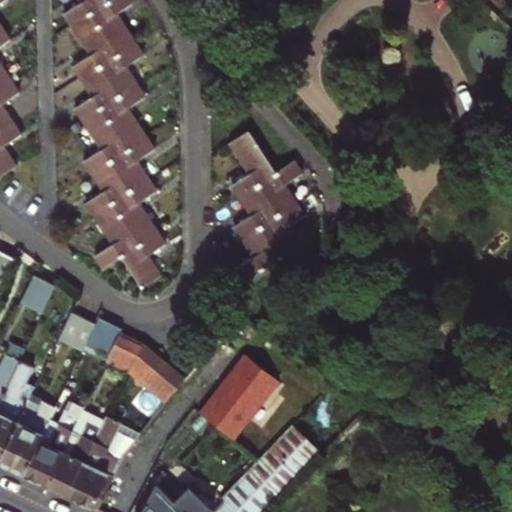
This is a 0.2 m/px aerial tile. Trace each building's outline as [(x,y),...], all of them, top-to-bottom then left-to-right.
[(106,1),(105,0),(78,0),(81,4),(64,15),(70,25),(88,13),(106,1)] [(134,2),(132,0),(107,0),(106,1),(88,13),(117,58),(135,45),(115,15),(134,2)] [(73,69),(81,81),(100,69),(117,58),(88,13),(70,25),(91,57),(73,69)] [(0,42),(11,35),(4,25),(0,27),(0,86),(13,78),(0,57),(0,42)] [(117,58),(100,69),(119,99),(137,88),(124,69),(143,56),(135,45),(117,58)] [(76,110),(85,123),(101,112),(119,99),(100,69),(81,81),(93,99),(76,110)] [(20,88),(13,78),(0,86),(0,127),(15,118),(3,100),(20,88)] [(144,100),(137,88),(119,99),(101,112),(128,153),(146,141),(127,112),(144,100)] [(112,165),(128,153),(101,112),(85,123),(103,151),(86,163),(95,176),(112,165)] [(22,130),(15,118),(0,127),(0,170),(16,160),(4,142),(22,130)] [(229,187),(237,200),(255,188),(273,177),(246,136),(228,147),(246,176),(229,187)] [(146,141),(128,153),(112,165),(131,195),(149,183),(137,164),(154,153),(146,141)] [(131,195),(112,165),(95,176),(106,193),(89,204),(97,218),(115,206),(131,195)] [(298,178),(290,165),(273,177),(255,188),(276,220),(293,208),(281,190),(298,178)] [(149,183),(131,195),(115,206),(140,245),(157,233),(139,206),(156,194),(149,183)] [(233,233),(240,243),(257,232),(276,220),(255,188),(237,200),(251,221),(233,233)] [(140,245),(115,206),(97,218),(114,243),(97,254),(106,268),(123,256),(140,245)] [(303,223),(293,208),(276,220),(257,232),(278,263),(296,252),(285,235),(303,223)] [(243,287),(278,263),(257,232),(240,243),(252,262),(234,274),(243,287)] [(166,247),(157,233),(140,245),(123,256),(143,287),(160,275),(149,258),(166,247)] [(0,282),(14,254),(0,247),(0,282)] [(33,273),(23,295),(45,306),(56,284),(33,273)] [(82,352),(96,326),(97,323),(70,311),(56,340),(82,352)] [(119,337),(96,326),(82,352),(106,364),(109,357),(119,337)] [(119,337),(109,357),(130,367),(131,366),(142,343),(121,333),(119,337)] [(142,343),(131,366),(149,374),(174,394),(187,378),(142,343)] [(0,398),(19,358),(5,351),(0,361),(0,398)] [(235,440),(283,381),(246,351),(198,411),(235,440)] [(0,398),(0,454),(31,391),(23,387),(34,365),(19,358),(0,398)] [(31,391),(0,454),(0,460),(24,472),(53,412),(57,404),(31,391)] [(24,472),(47,483),(86,404),(77,400),(68,419),(53,412),(24,472)] [(68,493),(107,413),(86,403),(86,404),(47,483),(68,493)] [(111,407),(107,413),(68,493),(98,507),(125,452),(109,444),(112,438),(124,414),(111,407)] [(292,425),(223,497),(225,499),(212,511),(266,511),(322,454),(292,425)] [(128,445),(112,438),(109,444),(125,452),(128,445)] [(212,511),(225,499),(223,497),(214,507),(189,483),(173,499),(155,482),(139,511),(212,511)]
